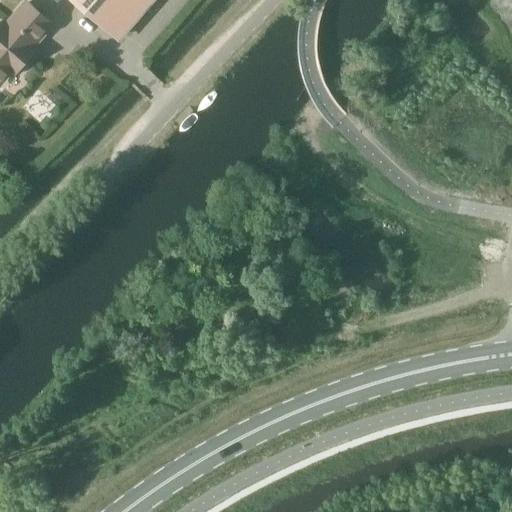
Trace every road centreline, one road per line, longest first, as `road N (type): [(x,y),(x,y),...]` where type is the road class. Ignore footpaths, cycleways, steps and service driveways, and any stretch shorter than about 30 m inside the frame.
road 1 (secondary): [(511,351),(326,401),(239,441),(126,511)]
road 2 (unclassified): [(0,293),(272,0)]
